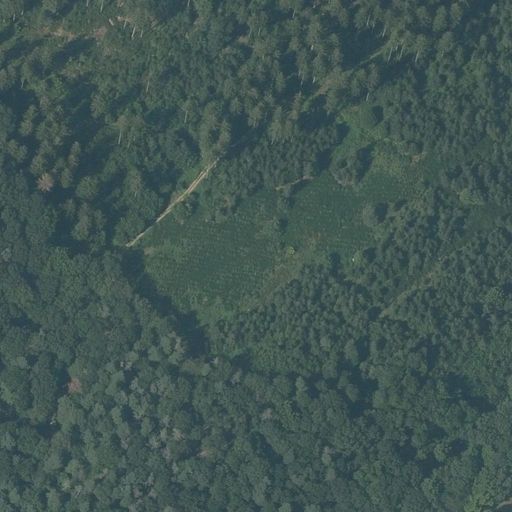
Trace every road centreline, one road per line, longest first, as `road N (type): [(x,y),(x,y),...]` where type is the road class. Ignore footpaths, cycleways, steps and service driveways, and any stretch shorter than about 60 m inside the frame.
road 1 (track): [(72,346),(112,260),(263,116),(323,88),(458,0)]
road 2 (track): [(0,370),(49,328),(62,329),(72,346),(24,511)]
